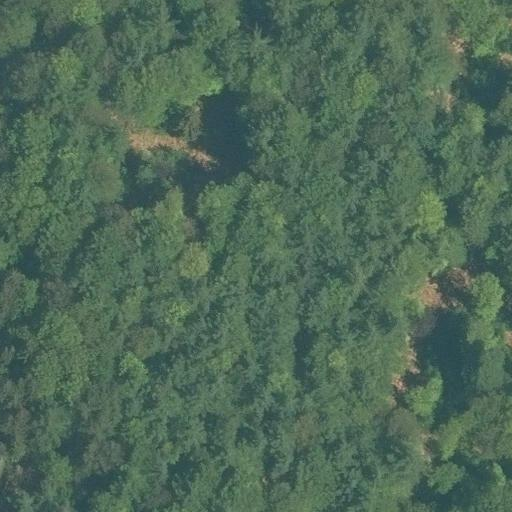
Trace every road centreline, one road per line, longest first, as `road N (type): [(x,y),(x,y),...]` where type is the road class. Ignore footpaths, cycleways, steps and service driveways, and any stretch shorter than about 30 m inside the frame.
road 1 (track): [(79,511),(0,95)]
road 2 (track): [(410,0),(0,54)]
